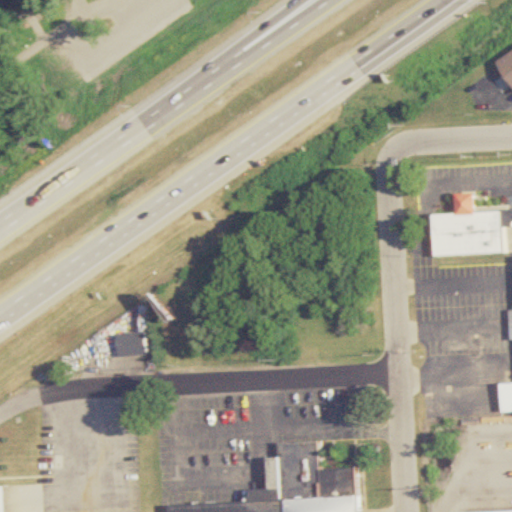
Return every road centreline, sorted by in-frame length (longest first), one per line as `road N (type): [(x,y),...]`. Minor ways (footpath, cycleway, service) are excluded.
road 1 (motorway): [(0,319),(446,0)]
road 2 (motorway): [(333,0),(0,238)]
road 3 (residential): [(400,152),(409,511)]
road 4 (residential): [(403,376),(150,386)]
road 5 (motorway): [(300,104),(371,69),(468,0)]
road 6 (residential): [(150,386),(69,392),(0,419)]
road 7 (motorway): [(305,0),(205,92)]
